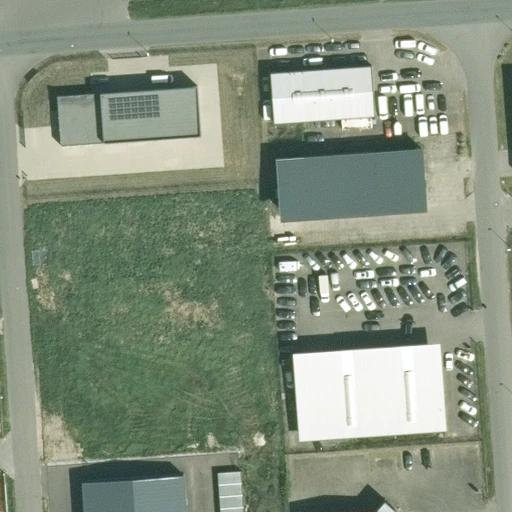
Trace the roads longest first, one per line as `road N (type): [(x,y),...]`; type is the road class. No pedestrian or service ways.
road 1 (unclassified): [(511,488),(477,10)]
road 2 (unclassified): [(0,44),(477,10)]
road 3 (unclassified): [(0,109),(28,511)]
